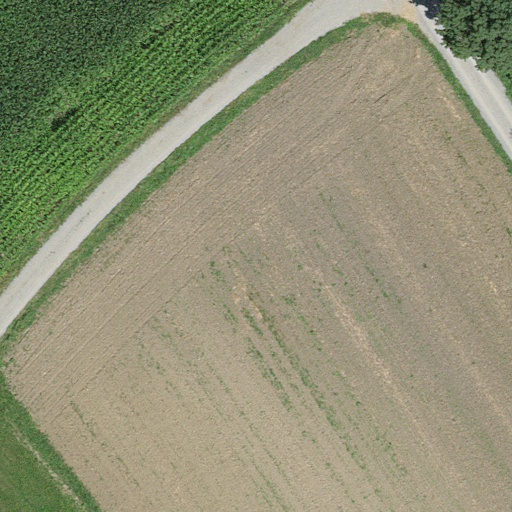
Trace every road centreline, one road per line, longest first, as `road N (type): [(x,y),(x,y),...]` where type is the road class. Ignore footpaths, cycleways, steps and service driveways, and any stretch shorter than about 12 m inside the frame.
road 1 (track): [(0,317),(60,239),(166,135),(337,0)]
road 2 (track): [(511,148),(413,0)]
